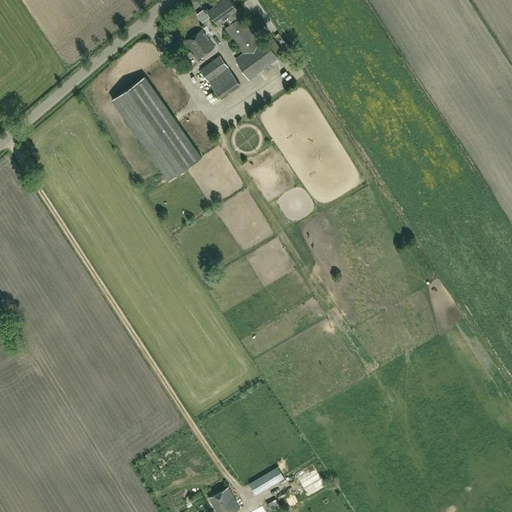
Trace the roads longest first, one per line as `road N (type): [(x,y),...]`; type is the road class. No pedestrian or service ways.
road 1 (unknown): [(5,140),(225,474)]
road 2 (unclassified): [(0,144),(168,0)]
